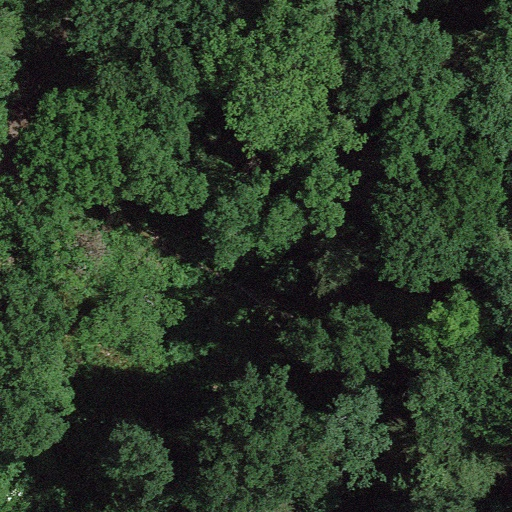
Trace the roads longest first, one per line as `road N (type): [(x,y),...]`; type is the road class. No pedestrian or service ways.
road 1 (track): [(292,0),(511,143)]
road 2 (track): [(0,214),(109,0)]
